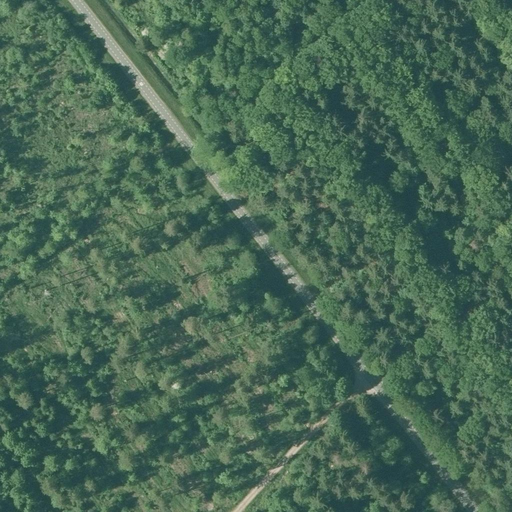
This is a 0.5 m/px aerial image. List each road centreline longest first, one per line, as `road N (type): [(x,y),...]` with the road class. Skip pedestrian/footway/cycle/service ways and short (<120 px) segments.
road 1 (tertiary): [(474,511),(75,0)]
road 2 (track): [(238,511),(354,388),(511,282)]
